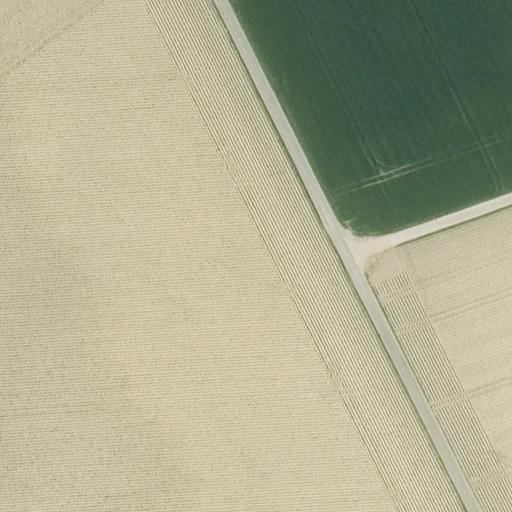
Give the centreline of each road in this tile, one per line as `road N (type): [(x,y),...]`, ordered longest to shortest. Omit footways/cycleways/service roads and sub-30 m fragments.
road 1 (unclassified): [(473,511),(220,0)]
road 2 (track): [(348,257),(511,200)]
